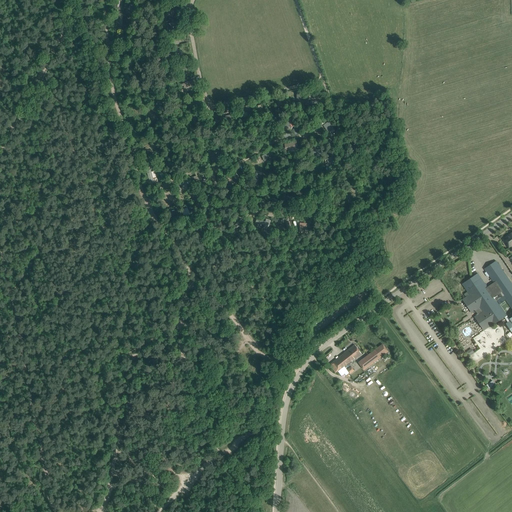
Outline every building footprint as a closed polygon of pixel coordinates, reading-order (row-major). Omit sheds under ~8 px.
[(130,4),(127,10),(132,12),(135,13),(137,9),(134,8),(137,3),(134,1),(132,5),(131,5),(130,4)] [(168,33),(178,32),(178,29),(174,29),(173,23),(167,24),(168,33)] [(170,39),(169,39),(170,42),(167,43),(168,47),(171,47),(171,46),(179,44),(178,37),(170,39)] [(184,67),(178,68),(178,64),(175,64),(176,74),(182,73),(182,72),(185,71),(184,67)] [(182,84),(182,86),(184,86),(185,92),(188,91),(187,87),(193,86),(192,83),(194,83),(194,80),(182,84)] [(193,114),(190,116),(192,119),(194,122),(204,115),(202,113),(195,117),(193,114)] [(285,121),(285,126),(291,125),(291,127),(294,127),(293,119),(290,119),(290,121),(285,121)] [(331,131),(333,129),(332,128),(332,127),(328,122),(325,124),(326,126),(324,126),(328,132),(330,130),(331,131)] [(296,147),(297,146),(296,142),(285,144),(286,151),(296,149),(296,147)] [(183,152),(186,153),(186,155),(190,157),(192,154),(193,154),(194,152),(184,148),(184,150),(183,152)] [(319,149),(312,153),(316,159),(322,155),(319,149)] [(218,158),(217,158),(217,160),(222,159),(221,150),(215,151),(215,152),(212,153),(212,155),(218,154),(218,158)] [(268,160),(274,157),(271,152),(262,156),(264,159),(267,158),(268,160)] [(331,168),(338,166),(336,156),(329,158),(331,168)] [(240,178),(235,171),(225,178),(228,181),(234,177),(237,181),(240,178)] [(257,171),(247,172),(248,180),(251,180),(250,176),(257,175),(257,171)] [(181,185),(186,183),(188,189),(193,187),(189,178),(180,181),(181,185)] [(182,211),(184,217),(190,214),(187,208),(182,211)] [(215,218),(202,220),(203,226),(216,223),(215,218)] [(278,220),(278,224),(286,222),(287,229),(290,228),(288,218),(280,220),(280,219),(278,220)] [(241,219),(231,228),(234,231),(239,226),(242,229),(245,227),(242,224),(244,222),(241,219)] [(267,230),(270,220),(266,219),(266,221),(257,219),(256,222),(265,225),(263,229),(267,230)] [(309,229),(310,224),(300,223),(299,231),(304,231),(304,229),(309,229)] [(511,234),(511,235),(510,234),(503,239),(505,243),(506,242),(508,244),(507,245),(509,248),(511,246),(511,234)] [(494,283),(487,287),(478,273),(462,284),(469,295),(463,299),(472,313),(474,312),(476,313),(477,315),(475,317),(484,331),(491,326),(504,317),(511,328),(511,284),(496,261),(484,269),(494,283)] [(364,370),(388,352),(382,344),(358,363),(364,370)] [(361,353),(354,345),(330,365),(335,372),(355,358),(361,353)]
